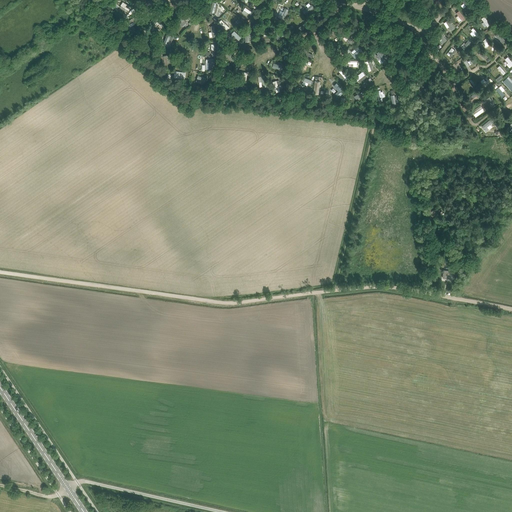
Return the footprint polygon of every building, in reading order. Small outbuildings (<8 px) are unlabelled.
[(120,1),(118,4),(126,10),(128,7),(120,1)] [(239,12),(246,17),(250,12),(242,7),(239,12)] [(455,15),(453,16),(456,22),(463,18),(457,9),(453,12),(455,15)] [(125,22),(129,26),(135,20),(132,16),(125,22)] [(481,16),(476,19),(482,28),(487,24),(481,16)] [(444,27),(446,31),(452,27),(446,18),(442,21),(446,26),(444,27)] [(298,25),(300,29),(307,23),(304,20),(298,25)] [(466,30),(471,35),(475,32),(470,27),(466,30)] [(341,35),(346,45),(351,42),(347,32),(341,35)] [(500,44),(503,41),(495,32),(492,35),(500,44)] [(441,34),(435,38),(439,43),(444,40),(441,34)] [(463,50),(469,43),(465,39),(458,46),(463,50)] [(372,53),(378,64),(384,61),(378,50),(372,53)] [(476,53),(481,60),(485,57),(479,50),(476,53)] [(504,56),(501,59),(505,63),(503,65),(506,68),(510,63),(504,56)] [(369,70),(373,68),(369,59),(363,61),(365,65),(366,65),(369,70)] [(280,71),(282,65),(271,61),(269,67),(280,71)] [(338,69),(335,72),(343,80),(346,77),(338,69)] [(354,81),(358,78),(359,80),(364,77),(359,71),(352,77),(354,81)] [(499,96),(503,92),(496,85),(492,89),(499,96)] [(366,94),(364,90),(354,96),(356,99),(358,98),(359,99),(362,98),(361,96),(366,94)] [(477,105),(468,111),(472,117),(481,111),(477,105)] [(486,120),(478,125),(482,132),(490,127),(486,120)] [(433,216),(440,212),(440,211),(435,202),(427,207),(433,216)] [(459,271),(449,271),(443,270),(443,278),(443,276),(449,277),(449,278),(452,279),(452,275),(459,275),(459,276),(459,271)]
